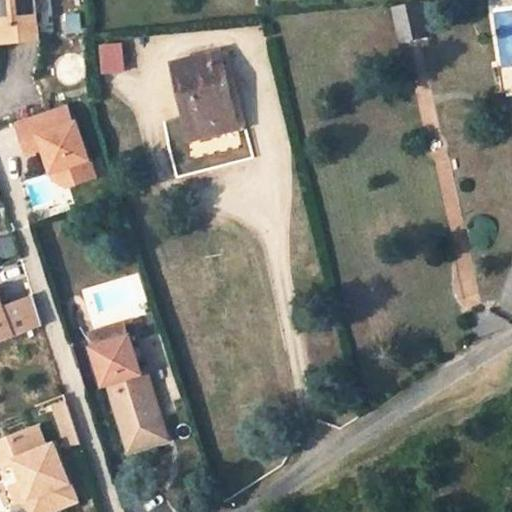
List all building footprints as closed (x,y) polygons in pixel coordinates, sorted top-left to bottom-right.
[(0,0),(0,41),(39,38),(36,0),(0,0)] [(421,3),(394,7),(401,37),(427,32),(421,3)] [(121,43),(103,44),(106,70),(124,68),(121,43)] [(216,123),(237,117),(221,51),(177,61),(196,137),(218,131),(216,123)] [(70,103),(20,120),(27,139),(43,133),(59,178),(72,185),(90,178),(84,160),(94,157),(81,120),(77,122),(70,103)] [(218,131),(240,126),(237,117),(216,123),(218,131)] [(0,297),(0,342),(43,326),(32,295),(3,306),(0,297)] [(90,334),(94,347),(130,336),(126,323),(90,334)] [(140,370),(130,336),(94,347),(106,384),(110,383),(136,449),(168,439),(146,369),(140,370)] [(70,405),(59,409),(64,423),(75,419),(70,405)] [(83,442),(75,419),(64,423),(71,446),(83,442)] [(57,489),(70,485),(55,446),(47,449),(39,429),(0,443),(0,466),(16,461),(26,485),(30,498),(24,500),(28,511),(52,511),(66,507),(57,489)] [(206,489),(222,485),(216,469),(202,473),(206,489)] [(30,498),(26,485),(12,490),(17,503),(24,500),(30,498)] [(57,489),(66,507),(77,503),(70,485),(57,489)]
